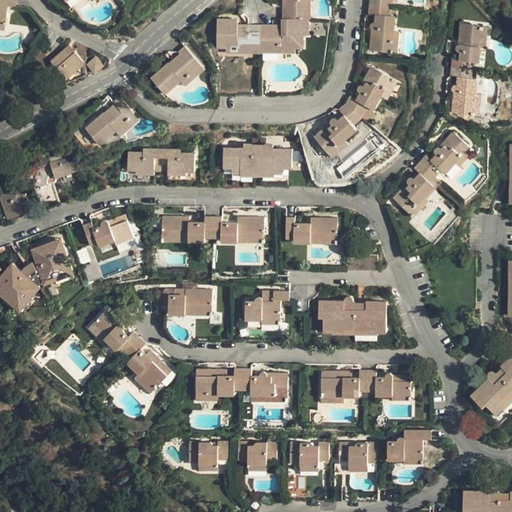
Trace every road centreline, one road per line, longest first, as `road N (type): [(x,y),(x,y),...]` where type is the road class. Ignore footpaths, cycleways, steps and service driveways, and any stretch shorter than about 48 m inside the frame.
road 1 (residential): [(362,203),(123,194),(0,234)]
road 2 (residential): [(351,0),(344,72),(330,95),(306,111),(172,113),(119,73)]
road 3 (residential): [(436,351),(182,352),(141,318)]
road 4 (residential): [(471,448),(451,474),(396,508),(270,511)]
road 5 (residential): [(362,203),(412,159),(429,131),(445,52)]
road 6 (residential): [(436,351),(382,224),(362,203)]
road 7 (residential): [(0,135),(119,73)]
